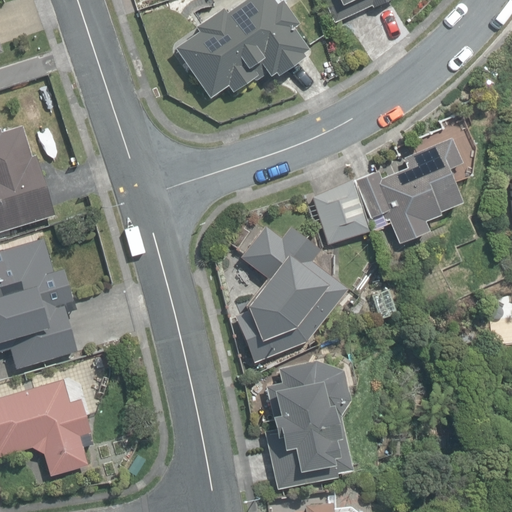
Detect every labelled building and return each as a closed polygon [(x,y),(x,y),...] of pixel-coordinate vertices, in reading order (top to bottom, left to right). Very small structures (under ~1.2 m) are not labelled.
[(174,46),(210,97),(227,85),(231,91),(253,76),(255,79),(264,72),(267,76),(273,71),(276,75),(303,56),(301,53),(307,49),(291,28),(296,24),(279,0),(277,0),(274,3),(271,0),(241,0),(223,12),(220,7),(194,26),(197,30),(174,46)] [(322,0),(333,23),(371,5),(372,7),(386,0),(322,0)] [(0,230),(53,215),(34,155),(30,156),(21,126),(0,132),(0,230)] [(387,219),(397,242),(426,230),(423,221),(438,215),(436,212),(459,202),(445,168),(459,163),(448,139),(402,158),(406,167),(379,178),(376,171),(354,181),(369,217),(380,212),(384,220),(387,219)] [(309,193),(327,243),(369,228),(351,178),(309,193)] [(371,230),(380,227),(376,218),(368,222),(371,230)] [(280,238),(262,226),(239,259),(266,278),(247,304),(252,317),(237,323),(251,362),(305,344),(344,287),(309,262),(319,249),(288,227),(280,238)] [(52,272),(43,239),(0,250),(0,351),(9,349),(14,368),(75,351),(65,312),(74,309),(63,269),(52,272)] [(378,317),(395,312),(388,290),(371,295),(378,317)] [(263,430),(276,488),(334,475),(333,471),(349,468),(337,414),(346,398),(340,369),(317,374),(314,359),(277,367),(280,381),(264,385),(274,428),(263,430)] [(43,453),(49,474),(87,463),(79,435),(89,432),(79,399),(69,402),(62,379),(0,396),(0,454),(30,446),(43,453)] [(331,511),(330,501),(304,504),(304,511),(331,511)]
